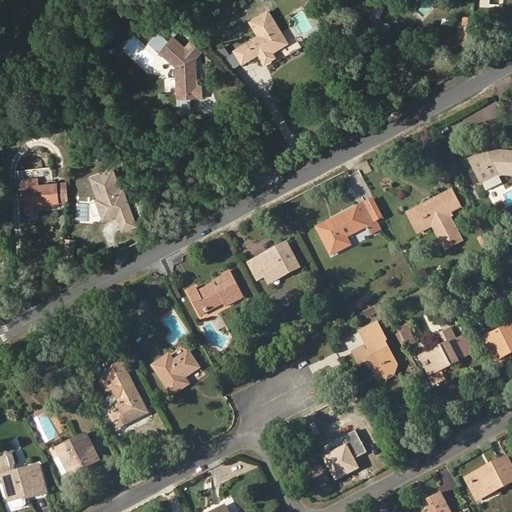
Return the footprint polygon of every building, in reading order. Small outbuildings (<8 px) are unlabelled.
[(251,23),(259,37),(236,51),(244,64),(261,55),(266,65),(277,59),(273,53),(290,44),(271,11),(251,23)] [(487,20),(478,23),(479,29),(489,26),(487,20)] [(157,36),(151,44),(162,54),(169,47),(157,36)] [(176,39),(169,47),(162,54),(177,68),(178,98),(203,98),(203,85),(198,85),(197,60),(203,54),(192,42),(187,47),(176,39)] [(234,68),(241,61),(232,51),(225,58),(234,68)] [(176,71),(167,70),(167,94),(176,94),(176,71)] [(70,102),(71,84),(57,84),(57,101),(70,102)] [(511,152),(487,151),(470,160),(484,187),(500,179),(498,177),(502,174),(511,174),(511,152)] [(114,169),(89,177),(104,221),(117,218),(122,233),(138,228),(125,191),(123,192),(114,169)] [(34,206),(60,203),(57,183),(39,185),(38,178),(20,181),(21,192),(23,192),(26,213),(34,212),(34,206)] [(69,201),(66,182),(57,183),(60,203),(69,201)] [(463,209),(452,189),(407,212),(417,233),(433,225),(445,249),(462,241),(449,216),(463,209)] [(382,216),(373,198),(366,202),(375,220),(382,216)] [(380,229),(375,220),(366,202),(318,227),(332,255),(351,245),(347,236),(368,225),(372,233),(380,229)] [(484,235),(478,238),(483,247),(489,245),(484,235)] [(300,267),(287,244),(249,263),(258,280),(265,277),(267,279),(288,268),(291,272),(300,267)] [(267,279),(269,284),(291,272),(288,268),(267,279)] [(198,291),(196,287),(188,291),(201,315),(224,303),(226,306),(243,298),(229,271),(222,274),(223,275),(227,282),(217,287),(215,283),(198,291)] [(176,281),(173,273),(165,277),(169,285),(176,281)] [(223,275),(213,280),(215,283),(217,287),(227,282),(223,275)] [(377,323),(360,332),(367,344),(369,347),(373,345),(368,336),(381,329),(377,323)] [(406,324),(399,328),(401,332),(407,343),(408,346),(416,342),(406,324)] [(509,348),(511,346),(511,324),(485,338),(489,347),(496,343),(503,357),(511,353),(509,348)] [(394,367),(398,365),(385,341),(387,340),(381,329),(368,336),(373,345),(369,347),(367,344),(352,352),(360,366),(365,363),(369,361),(374,370),(377,376),(383,374),(386,375),(393,371),(394,367)] [(396,334),(402,345),(407,343),(401,332),(396,334)] [(476,351),(466,333),(456,338),(465,357),(476,351)] [(449,364),(465,357),(456,338),(431,350),(434,355),(422,361),(430,375),(450,365),(449,364)] [(496,343),(489,347),(496,360),(503,357),(496,343)] [(431,350),(420,356),(422,361),(434,355),(431,350)] [(174,362),(169,355),(154,365),(173,395),(189,384),(184,377),(199,367),(188,352),(174,362)] [(365,363),(369,372),(374,370),(369,361),(365,363)] [(148,412),(122,363),(105,372),(113,388),(121,403),(108,409),(118,428),(148,412)] [(97,376),(106,392),(113,388),(105,372),(97,376)] [(97,455),(86,434),(57,449),(69,473),(77,468),(76,466),(97,455)] [(346,447),(326,457),(337,478),(356,467),(346,447)] [(28,497),(47,493),(40,466),(16,471),(14,465),(15,464),(14,456),(8,453),(5,458),(1,466),(9,501),(28,496),(28,497)] [(69,473),(70,475),(100,460),(97,455),(76,466),(77,468),(69,473)] [(511,481),(511,465),(507,457),(470,476),(479,492),(495,485),(497,490),(511,481)] [(466,478),(478,500),(497,490),(495,485),(479,492),(470,476),(466,478)] [(429,511),(450,511),(441,493),(428,499),(433,510),(429,511)]
